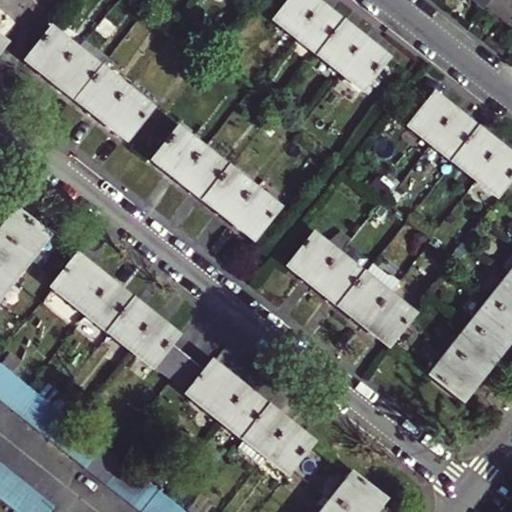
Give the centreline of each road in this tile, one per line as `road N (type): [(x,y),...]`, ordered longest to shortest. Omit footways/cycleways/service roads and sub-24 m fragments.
road 1 (residential): [(0,154),(30,145),(41,151),(468,492)]
road 2 (residential): [(503,90),(389,0)]
